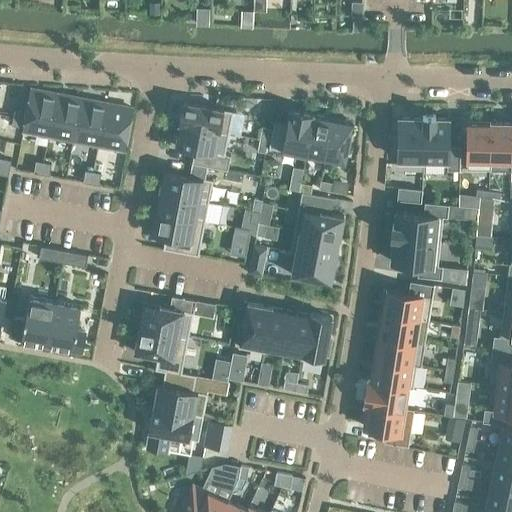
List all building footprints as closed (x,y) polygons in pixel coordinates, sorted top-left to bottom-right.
[(160,3),(150,3),(150,14),(160,14),(160,3)] [(353,21),(353,30),(361,30),(361,21),(353,21)] [(24,126),(23,132),(48,137),(57,94),(31,89),(26,112),(25,119),(24,125),(24,126)] [(57,94),(48,137),(73,142),(81,98),(57,94)] [(81,98),(73,142),(98,146),(106,103),(81,98)] [(183,102),(179,124),(229,133),(233,113),(223,111),(224,110),(183,102)] [(106,103),(98,146),(126,152),(134,108),(106,103)] [(15,109),(14,117),(25,119),(26,112),(15,109)] [(274,122),(269,148),(304,154),(312,114),(289,110),(286,125),(274,122)] [(312,114),(304,154),(325,158),(333,118),(312,114)] [(14,117),(12,124),(24,126),(24,125),(25,119),(14,117)] [(399,117),(398,160),(400,160),(400,164),(423,164),(424,118),(399,117)] [(333,118),(325,158),(345,162),(353,122),(333,118)] [(424,118),(423,164),(447,165),(447,169),(460,169),(460,147),(449,147),(449,118),(424,118)] [(468,121),(467,158),(468,158),(468,169),(490,170),(490,159),(491,121),(468,121)] [(490,159),(490,170),(511,170),(511,159),(511,136),(511,121),(491,121),(490,159)] [(179,124),(175,145),(196,149),(193,163),(208,166),(228,170),(231,155),(225,154),(229,133),(179,124)] [(262,128),(260,139),(268,141),(270,129),(262,128)] [(260,139),(258,151),(265,153),(266,153),(268,141),(260,139)] [(0,158),(0,165),(10,168),(11,160),(0,158)] [(35,160),(33,172),(41,174),(44,162),(35,160)] [(44,162),(41,174),(46,175),(50,175),(52,164),(44,162)] [(163,171),(159,193),(209,202),(213,182),(205,180),(208,166),(193,163),(190,177),(163,171)] [(0,165),(0,173),(8,175),(10,168),(0,165)] [(85,170),(83,181),(91,183),(93,171),(85,170)] [(93,171),(91,183),(99,185),(101,173),(93,171)] [(291,182),(289,189),(299,191),(301,183),(291,182)] [(321,182),(319,189),(332,191),(333,184),(321,182)] [(301,183),(299,191),(305,192),(310,193),(311,194),(312,185),(301,183)] [(398,187),(397,199),(421,202),(422,189),(398,187)] [(477,189),(476,197),(480,198),(488,199),(489,191),(477,189)] [(489,191),(488,199),(494,199),(500,200),(501,192),(489,191)] [(302,207),(298,230),(339,238),(344,215),(332,213),(334,198),(319,195),(311,194),(310,193),(305,192),(302,207)] [(159,193),(155,212),(205,221),(220,224),(223,205),(209,202),(159,193)] [(254,198),(251,210),(260,212),(262,200),(254,198)] [(480,198),(478,220),(492,222),(494,199),(488,199),(480,198)] [(395,212),(393,236),(436,241),(439,216),(447,217),(448,205),(424,202),(423,215),(395,212)] [(251,210),(249,222),(258,223),(260,212),(251,210)] [(155,212),(151,230),(167,233),(164,249),(199,256),(205,221),(155,212)] [(260,212),(258,223),(265,224),(268,225),(270,213),(260,212)] [(256,231),(255,235),(263,236),(265,224),(258,223),(256,231)] [(235,226),(233,237),(247,239),(249,229),(235,226)] [(298,230),(294,252),(335,260),(339,238),(298,230)] [(393,236),(391,261),(418,264),(417,276),(441,278),(442,266),(434,265),(436,241),(393,236)] [(42,246),(40,258),(63,262),(65,250),(42,246)] [(65,250),(63,262),(87,267),(89,255),(65,250)] [(294,252),(290,273),(331,281),(335,260),(294,252)] [(250,265),(249,270),(263,273),(265,264),(251,261),(250,265)] [(455,267),(453,282),(465,284),(466,279),(467,274),(467,269),(455,267)] [(472,283),(471,290),(484,291),(487,273),(473,271),(472,277),(472,283)] [(506,288),(503,312),(511,313),(511,276),(508,276),(506,288)] [(385,289),(381,313),(428,320),(433,285),(410,281),(408,293),(385,289)] [(141,304),(137,326),(189,336),(196,301),(172,296),(170,310),(141,304)] [(15,319),(12,338),(47,345),(55,302),(29,298),(25,320),(15,319)] [(6,299),(3,315),(8,316),(11,300),(6,299)] [(55,302),(47,345),(82,352),(86,332),(76,330),(80,307),(55,302)] [(247,303),(238,346),(263,351),(263,348),(271,307),(247,303)] [(271,307),(263,348),(282,352),(290,311),(271,307)] [(290,311),(282,352),(301,355),(309,315),(290,311)] [(494,337),(492,348),(511,350),(511,313),(503,312),(500,338),(494,337)] [(381,313),(377,335),(414,341),(424,343),(428,320),(381,313)] [(301,355),(301,358),(324,362),(325,356),(329,357),(333,336),(329,336),(332,319),(309,315),(301,355)] [(452,324),(450,336),(459,337),(459,335),(459,333),(459,331),(460,325),(452,324)] [(137,326),(133,348),(159,353),(156,369),(165,371),(165,370),(182,373),(182,372),(189,336),(137,326)] [(466,326),(464,341),(476,343),(478,327),(466,326)] [(377,335),(374,358),(410,363),(416,364),(420,365),(424,343),(414,341),(377,335)] [(511,350),(492,348),(491,361),(499,362),(496,385),(511,387),(511,350)] [(374,358),(370,380),(406,386),(413,387),(416,364),(410,363),(374,358)] [(448,358),(446,369),(453,371),(454,369),(454,367),(454,365),(455,363),(455,361),(455,359),(448,358)] [(260,363),(257,383),(262,384),(267,385),(271,365),(260,363)] [(231,365),(228,378),(241,380),(244,367),(231,365)] [(446,369),(444,382),(451,384),(453,371),(446,369)] [(156,385),(152,406),(194,413),(204,415),(208,395),(206,395),(207,390),(226,393),(229,381),(182,372),(182,373),(165,370),(165,371),(162,386),(156,385)] [(370,380),(366,403),(403,408),(406,386),(370,380)] [(284,381),(282,388),(295,391),(296,383),(284,381)] [(296,383),(295,391),(307,393),(308,385),(296,383)] [(484,410),(483,421),(504,424),(506,425),(508,413),(511,413),(511,387),(496,385),(492,411),(484,410)] [(450,393),(442,392),(440,403),(448,405),(450,393)] [(455,399),(453,417),(466,418),(468,401),(455,399)] [(366,403),(363,426),(387,430),(385,441),(408,445),(414,410),(403,408),(366,403)] [(149,431),(145,448),(167,452),(170,435),(199,440),(204,415),(152,406),(148,431),(149,431)] [(449,418),(447,430),(462,433),(465,422),(449,418)] [(210,422),(206,445),(227,449),(231,426),(210,422)] [(469,426),(467,438),(475,439),(477,428),(469,426)] [(511,428),(501,426),(497,444),(511,447),(511,428)] [(467,438),(465,449),(472,451),(475,439),(467,438)] [(511,447),(497,444),(493,463),(511,466),(511,447)] [(511,466),(493,463),(489,482),(511,486),(511,466)] [(462,464),(459,475),(467,477),(469,466),(462,464)] [(241,466),(239,478),(246,479),(249,467),(241,466)] [(276,473),(274,484),(282,486),(285,474),(276,473)] [(285,474),(282,486),(290,487),(293,476),(285,474)] [(459,475),(457,487),(464,489),(467,477),(459,475)] [(193,483),(179,511),(222,511),(228,500),(234,488),(208,476),(202,488),(193,483)] [(511,486),(489,482),(486,500),(511,505),(511,486)] [(228,500),(222,511),(246,511),(248,509),(228,500)] [(511,511),(511,505),(486,500),(483,511),(511,511)] [(454,502),(451,511),(459,511),(461,504),(454,502)]
